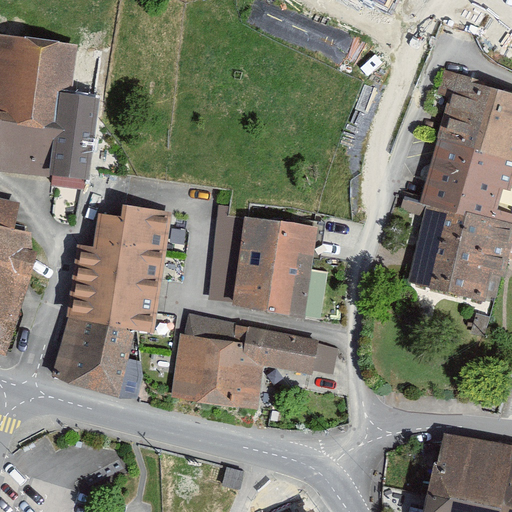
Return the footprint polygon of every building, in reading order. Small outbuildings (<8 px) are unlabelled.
[(347,63),(356,44),(290,14),(281,33),(347,63)] [(80,42),(0,30),(0,113),(57,121),(62,87),(73,89),(80,42)] [(452,76),(465,79),(466,76),(443,70),(438,92),(448,94),(452,76)] [(511,90),(465,79),(452,76),(448,94),(437,136),(511,155),(511,90)] [(73,89),(62,87),(57,121),(50,170),(90,175),(101,92),(73,89)] [(50,170),(57,121),(0,113),(0,168),(49,175),(50,170)] [(511,211),(506,210),(511,188),(511,155),(437,136),(421,199),(424,200),(511,221),(511,211)] [(0,194),(0,221),(14,225),(21,200),(0,194)] [(424,200),(421,199),(404,195),(401,208),(421,213),(424,200)] [(174,208),(124,200),(122,211),(99,207),(94,242),(79,240),(66,315),(135,326),(154,329),(174,208)] [(497,300),(511,240),(511,221),(424,200),(421,213),(404,277),(497,300)] [(317,226),(242,215),(241,219),(229,301),(304,312),(317,226)] [(229,301),(241,219),(217,216),(205,298),(229,301)] [(14,225),(0,221),(0,350),(7,353),(38,249),(32,247),(33,230),(14,225)] [(185,332),(182,332),(171,391),(256,408),(265,362),(313,372),(314,369),(319,342),(320,338),(188,312),(185,332)] [(135,326),(66,315),(55,373),(120,393),(135,326)] [(339,346),(319,342),(314,369),(334,373),(339,346)] [(511,511),(511,441),(439,435),(422,511),(511,511)] [(223,484),(241,489),(245,470),(227,466),(223,484)]
